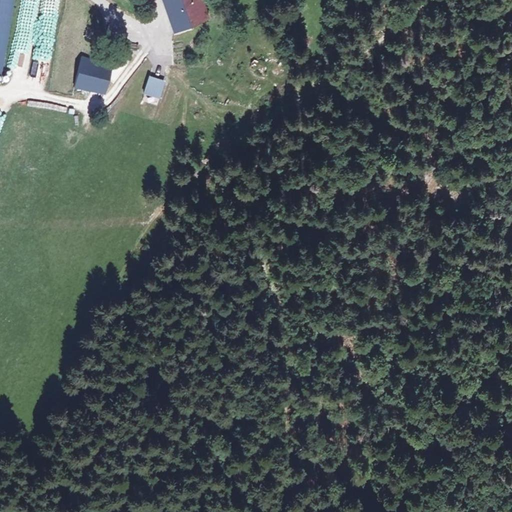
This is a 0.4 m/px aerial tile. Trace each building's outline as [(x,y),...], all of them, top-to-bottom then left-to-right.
[(16,0),(0,0),(0,76),(5,78),(16,0)] [(205,0),(167,0),(180,37),(215,26),(205,0)] [(121,50),(137,52),(138,45),(122,42),(121,50)] [(111,64),(81,57),(73,87),(103,94),(111,64)] [(163,83),(149,78),(144,93),(158,98),(163,83)]
